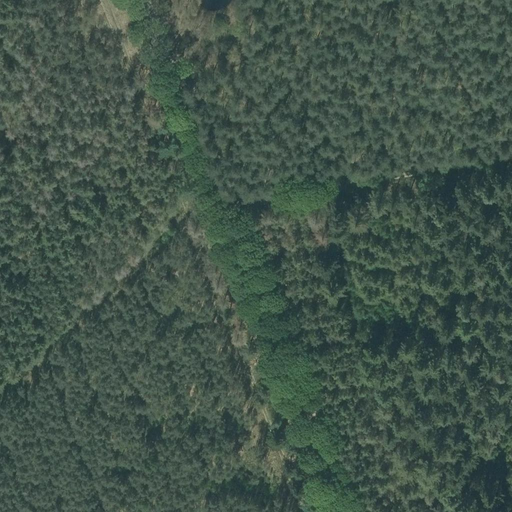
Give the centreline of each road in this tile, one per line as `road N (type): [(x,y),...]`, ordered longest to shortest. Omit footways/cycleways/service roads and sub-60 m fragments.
road 1 (track): [(208,203),(329,511)]
road 2 (track): [(176,206),(297,511)]
road 3 (track): [(511,157),(208,203)]
road 4 (track): [(0,379),(176,206),(208,203)]
road 5 (track): [(128,0),(208,203)]
